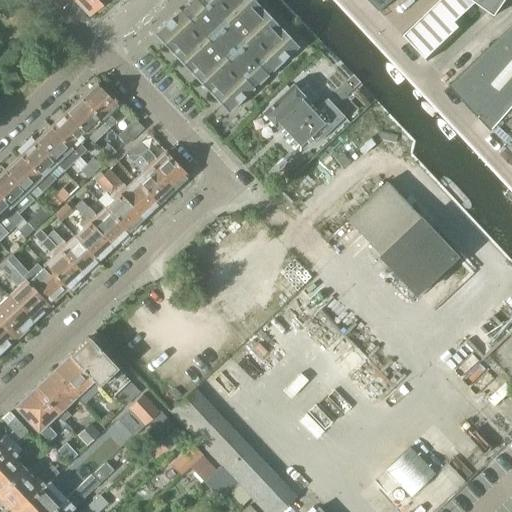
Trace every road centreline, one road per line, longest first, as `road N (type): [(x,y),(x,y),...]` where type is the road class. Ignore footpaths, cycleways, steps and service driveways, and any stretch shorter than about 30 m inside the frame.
road 1 (residential): [(0,398),(230,177),(93,40)]
road 2 (residential): [(0,134),(93,40)]
